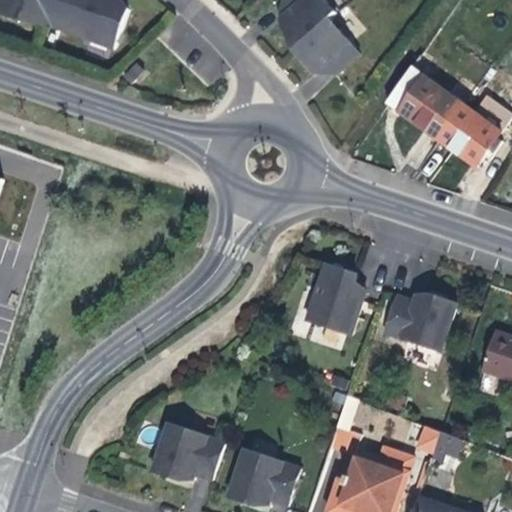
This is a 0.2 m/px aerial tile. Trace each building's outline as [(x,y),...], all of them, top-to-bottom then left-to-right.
[(44,17),(49,0),(0,0),(0,13),(20,20),(22,15),(42,22),(44,17)] [(127,7),(108,0),(49,0),(44,17),(88,32),(87,37),(113,46),(127,7)] [(300,43),(330,18),(336,12),(325,0),(284,0),(292,9),(279,20),(284,25),(300,43)] [(284,0),(282,0),(279,20),(292,9),(284,0)] [(88,32),(44,17),(42,22),(87,37),(88,32)] [(360,51),(330,18),(300,43),(293,49),(306,63),(315,73),(327,61),(337,72),(360,51)] [(473,91),(422,54),(405,80),(388,105),(401,114),(426,77),(464,104),(473,91)] [(337,72),(327,61),(315,73),(337,72)] [(464,104),(426,77),(401,114),(417,125),(438,140),(464,104)] [(503,133),(464,104),(438,140),(454,151),(478,168),(503,133)] [(345,271),(326,265),(308,321),(353,336),(364,301),(351,296),(356,280),(358,275),(345,271)] [(366,292),(356,280),(351,296),(364,301),(366,292)] [(415,302),(397,296),(385,333),(442,352),(458,305),(446,301),(444,305),(433,302),(416,296),(415,302)] [(511,379),(511,337),(496,332),(484,370),(511,379)] [(338,429),(351,431),(357,398),(344,395),(338,429)] [(443,418),(429,413),(425,422),(439,428),(443,418)] [(214,481),(226,444),(170,425),(154,472),(165,476),(167,471),(176,474),(194,480),(196,475),(214,481)] [(441,432),(435,450),(457,459),(464,441),(441,432)] [(380,462),(411,472),(416,458),(385,448),(382,457),(358,448),(356,453),(380,462)] [(302,469),(245,449),(229,497),(241,502),(243,497),(259,502),(270,506),(272,501),(290,506),(302,469)] [(396,511),(411,472),(380,462),(356,453),(346,482),(337,508),(348,511),(396,511)] [(348,511),(337,508),(346,482),(339,479),(327,511),(348,511)] [(468,511),(420,495),(414,511),(468,511)]
